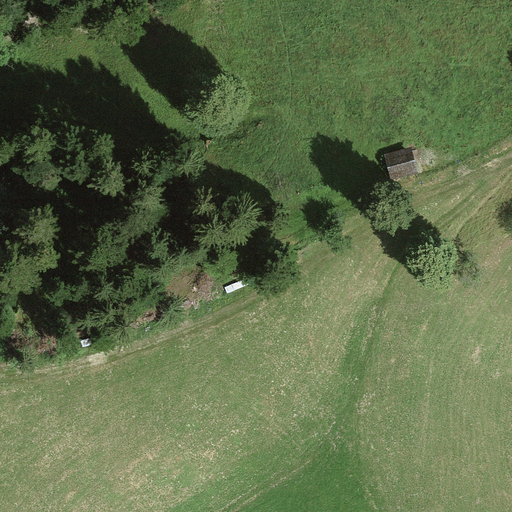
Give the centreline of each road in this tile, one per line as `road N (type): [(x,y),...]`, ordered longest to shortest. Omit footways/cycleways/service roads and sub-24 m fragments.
road 1 (track): [(0,378),(78,370),(188,334),(511,156)]
road 2 (track): [(497,163),(419,242),(393,284),(364,380),(342,417),(232,511)]
